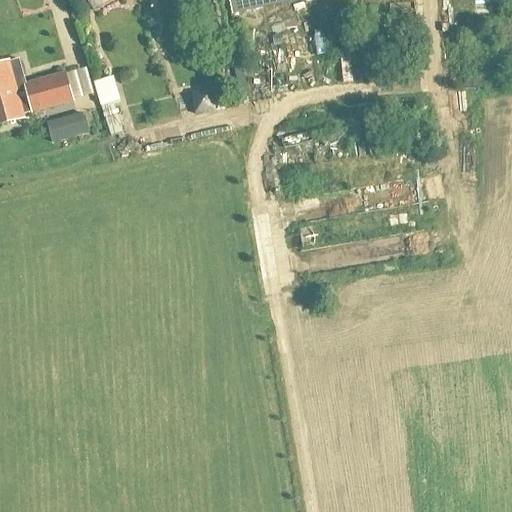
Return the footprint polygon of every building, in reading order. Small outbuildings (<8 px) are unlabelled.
[(87,0),(93,10),(112,0),(87,0)] [(229,0),(232,12),(291,0),(229,0)] [(308,2),(300,4),(304,23),(313,21),(308,2)] [(260,8),(263,30),(300,26),(298,4),(260,8)] [(352,35),(352,56),(363,56),(363,36),(352,35)] [(8,61),(0,63),(0,125),(24,119),(23,115),(72,101),(64,75),(26,85),(19,59),(8,62),(8,61)] [(95,83),(101,103),(118,98),(112,78),(95,83)] [(190,92),(194,115),(217,111),(212,89),(190,92)] [(82,113),(46,124),(52,143),(88,133),(82,113)] [(348,313),(351,324),(401,313),(398,302),(348,313)]
